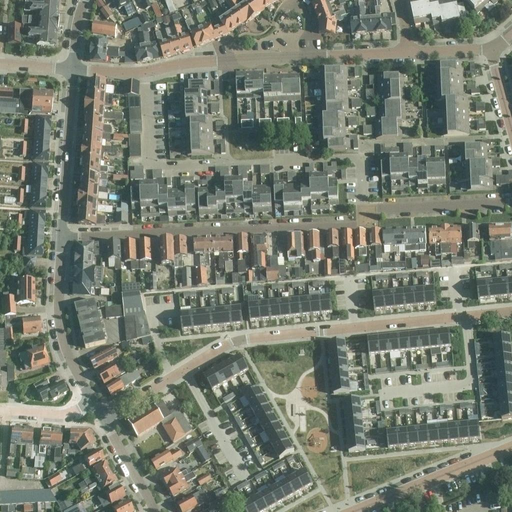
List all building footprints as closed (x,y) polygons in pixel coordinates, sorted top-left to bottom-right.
[(24,10),(24,12),(35,12),(35,19),(50,20),(50,22),(58,23),(58,18),(58,14),(57,13),(57,12),(58,1),(57,1),(56,0),(49,0),(49,1),(42,0),(39,0),(39,1),(31,1),(31,0),(24,0),(24,6),(24,10)] [(114,0),(119,10),(125,8),(129,16),(135,14),(132,4),(129,5),(126,0),(114,0)] [(141,0),(146,10),(151,8),(150,7),(147,0),(141,0)] [(227,0),(229,1),(244,24),(245,23),(245,25),(255,18),(245,4),(240,7),(236,1),(235,0),(227,0)] [(249,0),(250,0),(245,4),(255,18),(264,12),(264,11),(256,0),(249,0)] [(256,0),(264,11),(272,5),(268,0),(256,0)] [(323,0),(312,5),(316,15),(325,12),(331,10),(329,4),(336,2),(340,0),(339,0),(323,0)] [(363,35),(360,0),(357,0),(358,0),(354,1),(355,10),(356,14),(356,21),(351,21),(352,36),(363,35)] [(362,0),(360,0),(363,35),(374,34),(373,19),(364,20),(364,9),(363,4),(362,0)] [(418,0),(413,0),(409,1),(414,24),(415,26),(424,24),(418,0)] [(418,0),(424,24),(425,24),(433,22),(428,1),(428,0),(418,0)] [(433,0),(431,1),(428,1),(433,22),(433,26),(436,26),(442,24),(437,3),(436,0),(433,0)] [(453,0),(452,0),(446,1),(452,27),(457,26),(461,25),(460,21),(466,19),(463,5),(457,6),(455,0),(453,0)] [(464,0),(477,15),(484,9),(476,0),(464,0)] [(488,0),(476,0),(484,9),(491,3),(493,6),(494,6),(488,0)] [(233,12),(225,18),(234,31),(244,24),(229,1),(226,3),(228,6),(233,12)] [(442,2),(437,3),(442,24),(442,29),(447,28),(448,28),(452,27),(446,1),(442,2)] [(156,5),(151,7),(157,20),(162,18),(156,5)] [(100,12),(107,21),(113,17),(106,8),(100,12)] [(376,19),(373,19),(374,34),(385,33),(384,18),(381,18),(380,10),(379,8),(375,8),(376,12),(376,19)] [(325,12),(316,15),(320,26),(320,27),(338,20),(341,19),(342,21),(343,22),(343,23),(343,24),(344,24),(348,23),(346,18),(346,16),(344,12),(340,13),(334,16),(331,10),(325,12)] [(143,26),(149,23),(146,15),(140,18),(143,26)] [(388,18),(384,18),(385,33),(392,33),(392,26),(396,26),(395,15),(388,15),(388,18)] [(35,19),(22,18),(22,24),(37,26),(37,28),(37,33),(56,34),(57,30),(57,29),(58,23),(50,22),(50,20),(35,19)] [(234,31),(225,18),(220,22),(223,27),(219,28),(223,37),(228,35),(234,31)] [(320,27),(319,34),(335,36),(336,24),(336,22),(338,21),(339,23),(342,21),(341,19),(338,20),(320,27)] [(190,33),(197,48),(209,43),(202,29),(194,32),(191,25),(192,25),(190,21),(185,23),(190,33)] [(94,23),(93,35),(116,38),(117,26),(94,23)] [(8,26),(8,44),(19,44),(20,26),(8,26)] [(209,26),(202,29),(209,43),(221,38),(217,29),(212,31),(209,26)] [(182,38),(179,27),(175,29),(183,53),(193,50),(188,36),(182,38)] [(174,40),(169,42),(173,56),(183,53),(175,29),(171,30),(172,34),(174,40)] [(37,33),(22,32),(22,38),(36,39),(36,45),(55,46),(56,34),(37,33)] [(148,34),(144,35),(148,62),(159,61),(156,45),(150,46),(148,34)] [(164,59),(173,56),(169,42),(163,44),(161,38),(161,37),(160,34),(155,35),(158,44),(159,44),(164,59)] [(144,35),(139,36),(140,40),(141,48),(135,49),(138,64),(148,62),(144,35)] [(119,49),(119,50),(108,49),(108,42),(92,41),(91,52),(124,55),(124,54),(127,54),(127,51),(125,51),(125,49),(119,49)] [(107,58),(118,59),(118,58),(124,58),(124,55),(91,52),(90,62),(106,64),(107,58)] [(435,65),(436,75),(461,74),(461,73),(457,73),(457,64),(435,65)] [(320,70),(321,80),(346,79),(346,69),(320,70)] [(263,73),(254,74),(255,100),(264,99),(264,103),(263,73)] [(264,73),(263,73),(264,103),(273,103),(272,77),(264,78),(264,73)] [(236,74),(237,100),(246,100),(245,74),(236,74)] [(254,74),(245,74),(246,100),(255,100),(254,74)] [(436,75),(436,84),(462,83),(461,74),(436,75)] [(290,76),(281,77),(282,103),(291,102),(290,76)] [(300,76),(290,76),(291,102),(301,102),(300,76)] [(377,77),(377,86),(382,86),(403,85),(403,76),(381,77),(377,77)] [(281,77),(272,77),(273,103),(282,103),(281,77)] [(321,80),(321,89),(347,87),(346,79),(321,80)] [(89,82),(88,95),(105,96),(106,88),(110,88),(110,82),(106,82),(106,81),(95,81),(95,82),(89,82)] [(125,97),(129,98),(139,98),(140,84),(126,83),(125,97)] [(436,84),(436,93),(462,92),(462,83),(436,84)] [(181,94),(206,93),(206,84),(184,84),(185,93),(181,94)] [(377,86),(378,95),(404,94),(403,85),(382,86),(377,86)] [(321,89),(321,98),(347,96),(347,87),(321,89)] [(0,89),(0,99),(13,101),(13,90),(0,89)] [(19,96),(18,101),(18,102),(51,104),(52,93),(32,91),(32,97),(19,96)] [(436,93),(437,102),(467,100),(462,100),(462,92),(436,93)] [(181,94),(181,103),(206,102),(206,93),(181,94)] [(378,95),(378,104),(404,103),(404,94),(378,95)] [(118,102),(119,97),(105,96),(88,95),(86,95),(85,107),(104,108),(104,107),(113,108),(113,102),(118,102)] [(321,98),(322,106),(347,105),(347,96),(321,98)] [(26,111),(31,111),(31,113),(50,114),(51,104),(18,102),(18,101),(16,101),(13,101),(0,99),(0,114),(11,115),(15,115),(21,116),(27,117),(27,113),(26,113),(26,111)] [(441,102),(441,110),(467,109),(467,100),(437,102),(441,102)] [(181,103),(181,112),(207,111),(206,102),(181,103)] [(378,104),(378,113),(404,112),(404,103),(378,104)] [(322,106),(322,115),(344,114),(343,106),(347,106),(347,105),(322,106)] [(122,122),(123,116),(104,114),(104,108),(85,107),(84,119),(86,119),(103,120),(103,121),(122,122)] [(441,110),(442,119),(467,118),(467,109),(441,110)] [(181,112),(182,121),(211,120),(211,119),(207,119),(207,111),(181,112)] [(378,113),(379,121),(379,122),(405,121),(404,112),(378,113)] [(318,115),(318,124),(344,123),(344,114),(322,115),(318,115)] [(31,125),(30,129),(49,130),(50,119),(35,118),(34,126),(31,125)] [(442,119),(442,128),(468,127),(467,118),(442,119)] [(103,121),(103,120),(86,119),(85,132),(110,134),(110,128),(103,127),(103,121)] [(494,119),(486,120),(487,129),(495,128),(494,119)] [(186,121),(186,130),(212,129),(211,120),(182,121),(186,121)] [(375,122),(375,131),(401,130),(400,121),(405,121),(379,122),(379,121),(375,122)] [(318,124),(319,133),(345,132),(344,123),(318,124)] [(443,138),(448,137),(468,136),(468,127),(442,128),(443,138)] [(34,132),(33,140),(49,141),(49,130),(30,129),(30,132),(34,132)] [(186,130),(187,139),(212,137),(212,129),(186,130)] [(401,139),(401,130),(375,131),(375,140),(401,139)] [(319,143),(323,143),(323,142),(345,141),(345,132),(319,133),(319,143)] [(83,147),(82,148),(102,149),(102,148),(102,141),(109,142),(110,136),(85,134),(84,147),(83,147)] [(187,139),(187,147),(212,146),(212,137),(187,139)] [(29,148),(29,151),(48,152),(49,141),(33,140),(33,148),(29,148)] [(350,151),(350,142),(353,141),(353,150),(358,150),(358,141),(349,141),(345,141),(323,142),(323,143),(324,151),(345,150),(345,151),(350,151)] [(457,165),(457,173),(457,184),(466,184),(466,193),(492,191),(492,182),(487,182),(487,178),(486,146),(490,146),(490,141),(481,142),(481,146),(460,147),(461,165),(457,165)] [(213,156),(212,146),(187,147),(187,157),(213,156)] [(111,148),(111,149),(102,148),(102,149),(82,148),(82,160),(83,160),(83,161),(101,162),(101,161),(103,161),(104,154),(110,155),(118,155),(118,149),(111,148)] [(29,151),(28,154),(33,154),(32,162),(47,163),(48,152),(29,151)] [(380,163),(381,184),(390,184),(391,192),(409,191),(409,188),(417,187),(418,191),(427,191),(427,187),(445,186),(444,160),(425,161),(425,165),(417,165),(416,161),(380,163)] [(108,169),(101,169),(101,162),(83,161),(82,173),(108,175),(108,174),(113,174),(113,169),(108,169)] [(27,173),(28,173),(28,177),(46,178),(47,166),(32,165),(28,165),(27,173)] [(247,180),(247,172),(242,172),(242,168),(238,168),(238,177),(242,177),(243,181),(247,180)] [(79,188),(100,190),(100,189),(100,182),(107,182),(108,177),(82,175),(81,188),(79,188)] [(31,180),(30,188),(46,188),(46,178),(28,177),(27,180),(31,180)] [(166,179),(167,188),(169,218),(178,217),(177,192),(168,192),(168,188),(171,188),(171,179),(166,179)] [(311,211),(329,210),(328,180),(310,181),(311,207),(311,211)] [(337,180),(328,180),(329,210),(330,210),(330,206),(338,206),(337,180)] [(303,207),(311,207),(310,181),(301,182),(302,212),(303,211),(303,207)] [(281,208),(284,208),(283,187),(283,183),(283,182),(278,182),(274,183),(274,187),(275,209),(281,208)] [(301,186),(292,187),(293,212),(302,212),(301,182),(300,182),(301,186)] [(252,184),(243,185),(244,214),(245,214),(245,210),(253,210),(253,214),(252,184)] [(252,184),(253,214),(262,214),(261,188),(252,188),(252,184)] [(243,185),(225,186),(227,215),(244,214),(243,185)] [(216,190),(207,190),(209,216),(218,216),(216,186),(216,190)] [(225,186),(216,186),(218,216),(218,211),(226,211),(226,215),(227,215),(225,186)] [(270,187),(261,188),(262,214),(272,213),(270,187)] [(292,187),(283,187),(284,208),(284,212),(293,212),(292,187)] [(26,195),(26,199),(45,200),(46,188),(30,188),(30,195),(26,195)] [(79,188),(78,200),(99,202),(99,195),(108,195),(109,190),(100,189),(100,190),(79,188)] [(158,188),(149,189),(151,218),(160,218),(160,214),(158,188)] [(167,188),(158,188),(160,214),(168,213),(168,218),(169,218),(167,188)] [(142,219),(140,189),(131,190),(132,211),(141,211),(142,219)] [(149,189),(140,189),(142,219),(151,218),(149,189)] [(207,194),(198,195),(199,217),(209,216),(207,190),(207,194)] [(186,191),(177,192),(178,217),(187,217),(186,191)] [(194,191),(186,191),(187,217),(187,213),(195,212),(194,191)] [(44,211),(45,200),(26,199),(26,202),(29,202),(29,210),(44,211)] [(107,208),(107,209),(98,208),(99,202),(78,200),(78,212),(79,212),(98,214),(107,215),(107,214),(112,215),(112,209),(107,208)] [(25,220),(25,224),(43,225),(44,213),(29,212),(28,221),(25,220)] [(103,226),(105,226),(105,217),(97,217),(98,214),(79,212),(78,225),(96,227),(96,226),(103,226)] [(115,216),(115,225),(128,225),(128,216),(115,216)] [(23,235),(27,235),(43,236),(43,225),(25,224),(24,227),(28,227),(28,233),(23,232),(23,235)] [(509,226),(499,227),(501,261),(511,260),(511,251),(505,252),(505,241),(510,241),(509,226)] [(474,250),(474,243),(478,243),(477,227),(466,228),(467,243),(468,251),(474,250)] [(489,227),(490,253),(490,256),(494,256),(495,262),(501,261),(499,227),(489,227)] [(439,229),(439,230),(440,256),(451,255),(451,251),(450,229),(439,229)] [(460,229),(450,229),(451,251),(451,255),(456,255),(455,245),(461,245),(460,229)] [(399,253),(399,247),(404,246),(405,246),(404,230),(393,231),(394,253),(396,253),(396,256),(399,256),(399,253)] [(411,253),(415,253),(414,230),(404,230),(405,246),(404,246),(405,253),(411,253)] [(425,245),(425,230),(414,230),(415,253),(426,252),(425,245)] [(429,246),(435,246),(436,257),(440,256),(439,230),(429,230),(429,246)] [(389,254),(394,253),(393,231),(383,231),(383,247),(389,247),(389,254)] [(354,233),(355,250),(359,250),(359,257),(366,257),(365,232),(354,233)] [(382,272),(382,264),(382,260),(381,260),(380,232),(370,232),(370,247),(375,247),(376,260),(377,265),(376,265),(377,273),(382,272)] [(327,234),(328,249),(332,249),(332,251),(333,259),(339,259),(338,233),(327,234)] [(348,248),(348,256),(347,256),(348,262),(354,261),(354,256),(353,233),(342,233),(342,248),(348,248)] [(324,255),(319,255),(319,234),(307,235),(308,252),(312,252),(312,262),(320,262),(320,261),(324,260),(324,255)] [(23,242),(23,246),(42,247),(43,236),(27,235),(27,243),(23,242)] [(287,238),(288,259),(304,258),(303,235),(290,235),(287,238)] [(265,237),(251,237),(252,270),(264,270),(264,252),(267,252),(267,239),(265,237)] [(232,238),(223,239),(224,263),(225,263),(225,273),(232,273),(232,262),(228,263),(228,254),(233,254),(232,238)] [(237,268),(238,268),(238,273),(245,273),(245,261),(242,261),(242,255),(248,254),(248,238),(236,238),(237,268)] [(200,268),(205,268),(205,264),(204,239),(195,240),(195,255),(200,255),(200,268)] [(209,255),(214,255),(214,239),(204,239),(205,264),(205,268),(209,267),(209,255)] [(224,270),(224,263),(223,239),(214,239),(214,255),(219,254),(219,263),(218,263),(219,270),(224,270)] [(187,240),(173,241),(174,269),(183,269),(182,258),(187,257),(187,240)] [(173,269),(174,269),(173,241),(161,241),(162,266),(172,265),(173,269)] [(131,271),(141,271),(139,242),(124,243),(125,263),(131,263),(131,271)] [(151,242),(139,242),(141,271),(145,271),(145,262),(151,262),(151,242)] [(120,243),(108,244),(108,261),(114,261),(115,271),(121,271),(120,243)] [(76,255),(92,256),(92,257),(101,257),(102,244),(81,245),(80,244),(77,247),(78,247),(77,255),(76,255)] [(41,258),(42,247),(23,246),(23,249),(27,249),(26,257),(41,258)] [(469,254),(463,254),(464,264),(478,263),(478,258),(470,259),(469,254)] [(75,267),(77,267),(85,268),(85,269),(101,269),(96,269),(96,267),(93,267),(93,263),(92,263),(92,257),(92,256),(76,255),(75,267)] [(266,269),(267,282),(278,281),(278,269),(278,258),(270,258),(270,269),(266,269)] [(23,270),(33,271),(34,261),(24,260),(23,270)] [(355,274),(356,275),(370,274),(369,265),(364,266),(360,266),(355,267),(355,274)] [(77,267),(75,284),(84,285),(84,284),(94,284),(95,282),(100,282),(100,284),(102,285),(103,270),(101,269),(85,269),(85,268),(77,267)] [(278,277),(290,277),(290,267),(278,267),(278,277)] [(191,268),(191,270),(192,289),(207,288),(206,271),(196,271),(196,268),(191,268)] [(302,269),(295,270),(295,279),(303,279),(302,269)] [(192,289),(191,270),(181,270),(182,290),(192,289)] [(68,274),(60,274),(61,303),(69,302),(68,274)] [(0,313),(0,318),(4,317),(15,317),(14,305),(34,305),(34,281),(16,281),(16,294),(2,294),(2,299),(0,299),(0,313)] [(507,281),(497,283),(499,299),(509,298),(507,281)] [(75,284),(74,284),(73,296),(90,297),(90,289),(99,290),(100,284),(100,282),(95,282),(94,284),(84,284),(84,285),(75,284)] [(131,283),(131,294),(140,294),(141,293),(140,282),(131,283)] [(497,283),(487,284),(488,300),(499,299),(497,283)] [(487,284),(476,285),(478,301),(488,300),(487,284)] [(434,289),(424,290),(426,307),(436,305),(434,289)] [(172,297),(171,290),(163,291),(164,299),(172,297)] [(424,290),(414,291),(415,308),(426,307),(424,290)] [(414,291),(403,292),(405,309),(415,308),(414,291)] [(403,292),(393,293),(395,310),(405,309),(403,292)] [(393,293),(383,294),(384,311),(395,310),(393,293)] [(144,313),(140,294),(131,294),(122,295),(126,343),(151,337),(145,313),(144,313)] [(383,294),(372,295),(374,312),(384,311),(383,294)] [(330,298),(320,299),(322,315),(332,314),(330,298)] [(320,299),(310,300),(311,316),(322,315),(320,299)] [(310,300),(300,301),(301,317),(311,316),(310,300)] [(75,307),(78,317),(98,312),(95,301),(75,307)] [(300,301),(289,302),(291,318),(301,317),(300,301)] [(289,302),(279,303),(281,319),(291,318),(289,302)] [(279,303),(269,304),(270,320),(281,319),(279,303)] [(269,304),(258,305),(260,322),(270,320),(269,304)] [(258,305),(248,306),(250,323),(260,322),(258,305)] [(122,307),(105,309),(106,320),(123,318),(122,307)] [(241,309),(231,310),(232,326),(242,325),(241,309)] [(231,310),(221,311),(222,327),(232,326),(231,310)] [(221,311),(210,312),(212,329),(222,327),(221,311)] [(78,317),(81,328),(101,322),(98,312),(78,317)] [(210,312),(200,313),(202,330),(212,329),(210,312)] [(200,313),(190,314),(192,331),(202,330),(200,313)] [(190,314),(180,315),(180,316),(182,332),(192,331),(190,314)] [(166,315),(160,316),(163,330),(169,329),(166,315)] [(15,321),(15,317),(4,317),(5,330),(22,328),(23,334),(40,333),(39,331),(41,329),(41,326),(39,325),(38,319),(15,321)] [(81,328),(83,338),(104,333),(101,322),(81,328)] [(449,332),(439,333),(440,351),(451,349),(449,332)] [(106,344),(104,333),(83,338),(86,349),(106,344)] [(439,333),(428,334),(430,352),(440,351),(439,333)] [(428,334),(418,335),(420,353),(430,352),(428,334)] [(418,335),(408,336),(410,354),(420,353),(418,335)] [(408,336),(398,337),(400,355),(410,354),(408,336)] [(153,344),(151,337),(128,342),(130,349),(153,344)] [(398,337),(388,338),(390,356),(400,355),(398,337)] [(510,337),(492,338),(493,349),(511,347),(510,337)] [(388,338),(378,339),(379,357),(390,356),(388,338)] [(378,339),(367,340),(369,358),(379,357),(378,339)] [(346,342),(328,344),(329,355),(347,353),(346,342)] [(511,347),(493,349),(494,359),(511,357),(511,347)] [(25,352),(25,354),(17,356),(20,364),(23,363),(25,370),(30,369),(47,364),(47,362),(48,360),(47,357),(45,357),(42,348),(35,350),(35,349),(25,352)] [(114,348),(90,360),(95,370),(109,362),(107,358),(116,353),(114,348)] [(347,353),(329,355),(330,365),(348,363),(347,353)] [(240,356),(230,361),(239,377),(248,372),(240,356)] [(511,360),(511,357),(494,359),(495,369),(511,367),(511,360)] [(97,374),(104,385),(114,379),(115,380),(121,377),(115,367),(123,362),(122,359),(97,374)] [(230,361),(221,366),(230,382),(239,377),(230,361)] [(348,363),(330,365),(331,375),(349,373),(348,363)] [(221,366),(212,371),(221,387),(230,382),(221,366)] [(511,367),(495,369),(496,380),(511,377),(511,367)] [(106,388),(111,397),(140,379),(135,370),(106,388)] [(212,371),(203,377),(212,392),(221,387),(212,371)] [(349,373),(331,375),(332,385),(350,383),(349,373)] [(511,377),(496,380),(497,390),(511,388),(511,377)] [(45,379),(37,384),(40,388),(48,384),(45,379)] [(46,392),(44,389),(37,393),(38,396),(38,400),(41,400),(42,402),(45,400),(51,401),(66,393),(60,383),(46,392)] [(350,383),(332,385),(333,396),(351,394),(350,383)] [(299,385),(299,393),(320,391),(319,384),(299,385)] [(511,388),(497,390),(498,400),(511,398),(511,388)] [(258,389),(244,397),(249,407),(264,398),(258,389)] [(264,398),(249,407),(254,415),(269,407),(264,398)] [(511,398),(498,400),(499,410),(511,408),(511,398)] [(361,400),(343,402),(344,412),(362,411),(361,400)] [(156,407),(155,407),(153,404),(148,407),(150,411),(129,424),(137,438),(162,423),(164,427),(163,427),(173,443),(192,432),(178,409),(169,414),(163,404),(156,408),(156,407)] [(269,407),(254,415),(259,424),(274,416),(269,407)] [(511,408),(499,410),(500,421),(511,419),(511,408)] [(362,411),(344,412),(345,423),(363,421),(362,411)] [(274,416),(259,424),(264,433),(279,425),(274,416)] [(363,421),(345,423),(346,433),(364,431),(363,421)] [(479,422),(468,423),(470,441),(480,440),(479,422)] [(468,423),(458,424),(460,442),(470,441),(468,423)] [(458,424),(448,425),(449,443),(460,442),(458,424)] [(279,425),(264,433),(269,442),(284,434),(279,425)] [(448,425),(437,426),(439,444),(449,443),(448,425)] [(437,426),(427,427),(429,445),(439,444),(437,426)] [(427,427),(417,429),(419,446),(429,445),(427,427)] [(15,446),(20,446),(22,429),(12,428),(9,457),(14,458),(15,446)] [(22,429),(20,446),(25,447),(24,459),(30,459),(32,430),(22,429)] [(417,429),(407,430),(409,447),(419,446),(417,429)] [(407,430),(397,431),(399,449),(409,447),(407,430)] [(44,448),(49,449),(51,431),(41,431),(39,455),(44,456),(44,448)] [(62,432),(51,431),(49,449),(54,449),(53,463),(61,464),(62,457),(60,457),(62,432)] [(364,431),(346,433),(347,443),(365,441),(364,431)] [(397,431),(386,432),(388,450),(399,449),(397,431)] [(69,432),(69,441),(63,441),(62,451),(75,452),(75,448),(74,448),(76,447),(75,445),(90,437),(88,433),(69,432)] [(284,434),(269,442),(274,451),(289,443),(284,434)] [(62,456),(68,456),(73,456),(94,445),(90,437),(75,445),(76,447),(74,448),(75,448),(75,452),(62,451),(62,456)] [(198,438),(191,442),(195,451),(202,447),(198,438)] [(365,441),(347,443),(349,454),(366,452),(365,441)] [(185,445),(189,454),(195,451),(191,442),(185,445)] [(289,443),(274,451),(279,460),(294,452),(289,443)] [(195,451),(203,464),(210,460),(202,447),(195,451)] [(76,477),(89,469),(103,461),(97,451),(83,459),(86,464),(81,467),(80,466),(72,471),(76,477)] [(167,452),(151,462),(157,471),(182,456),(180,452),(171,457),(167,452)] [(35,458),(34,469),(43,470),(44,459),(35,458)] [(77,486),(79,490),(111,473),(105,463),(91,471),(94,476),(83,482),(84,482),(77,486)] [(186,472),(186,471),(181,474),(177,469),(162,478),(168,488),(188,476),(192,474),(189,470),(186,472)] [(221,469),(209,475),(211,481),(223,475),(221,469)] [(12,479),(18,479),(18,474),(19,471),(6,470),(6,478),(12,479)] [(32,481),(33,476),(33,470),(28,470),(28,475),(18,474),(18,479),(32,481)] [(304,471),(295,477),(303,491),(313,486),(304,471)] [(57,473),(45,480),(50,488),(61,481),(57,473)] [(81,496),(89,491),(99,485),(102,490),(116,482),(111,473),(79,490),(80,491),(79,491),(81,496)] [(173,497),(189,489),(186,484),(196,479),(193,473),(188,476),(168,488),(173,497)] [(208,475),(197,481),(200,487),(211,481),(208,475)] [(295,477),(286,482),(294,496),(303,491),(295,477)] [(286,482),(277,487),(286,501),(294,496),(286,482)] [(118,487),(96,499),(99,504),(107,499),(110,505),(124,497),(118,487)] [(277,487),(268,492),(277,506),(286,501),(277,487)] [(50,491),(44,491),(45,504),(51,504),(56,504),(50,491)] [(180,511),(188,511),(198,507),(204,504),(201,499),(202,498),(199,492),(177,505),(180,511)] [(268,492),(260,497),(268,511),(277,506),(268,492)] [(260,497),(251,502),(256,511),(266,511),(268,511),(260,497)] [(117,506),(105,511),(131,511),(127,502),(118,507),(117,506)] [(215,502),(207,506),(210,511),(218,507),(215,502)] [(256,511),(251,502),(242,507),(244,511),(256,511)]
